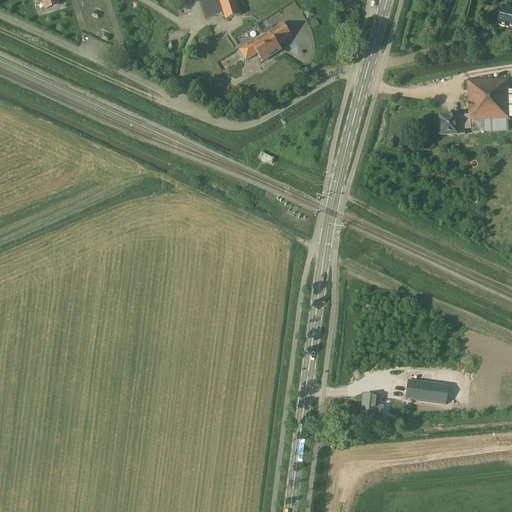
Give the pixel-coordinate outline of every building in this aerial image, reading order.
[(41,0),(45,10),(60,6),(57,0),(37,0),(38,1),(41,0)] [(199,0),(206,19),(223,14),(226,21),(241,16),(235,0),(199,0)] [(498,26),(511,29),(511,8),(503,7),(498,26)] [(257,55),(262,63),(281,51),(278,45),(291,37),(284,24),(240,51),(246,61),(257,55)] [(480,122),(510,121),(509,109),(511,109),(511,90),(509,91),(508,80),(467,81),(469,119),(463,119),(463,117),(440,117),(441,128),(438,129),(437,131),(437,133),(438,136),(441,137),(464,136),(463,130),(480,129),(480,122)] [(259,159),(272,164),(275,158),(262,152),(259,159)] [(417,395),(416,401),(446,405),(448,387),(409,381),(407,393),(417,395)] [(375,422),(378,398),(363,396),(360,420),(375,422)] [(399,417),(396,423),(403,427),(407,421),(399,417)]
